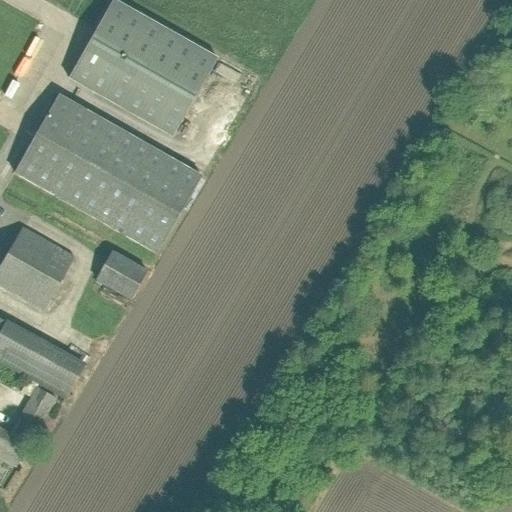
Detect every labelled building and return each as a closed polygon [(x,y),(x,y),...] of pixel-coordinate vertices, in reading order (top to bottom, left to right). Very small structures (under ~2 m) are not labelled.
[(216,59),(112,0),(68,79),(172,138),(216,59)] [(201,177),(58,96),(14,174),(156,255),(201,177)] [(74,257),(22,227),(0,264),(0,287),(43,312),(74,257)] [(147,271),(111,251),(95,280),(131,300),(147,271)] [(85,365),(0,318),(0,363),(66,400),(85,365)] [(15,389),(26,394),(31,381),(19,377),(15,389)] [(56,399),(35,388),(10,433),(0,427),(0,456),(18,466),(56,399)]
